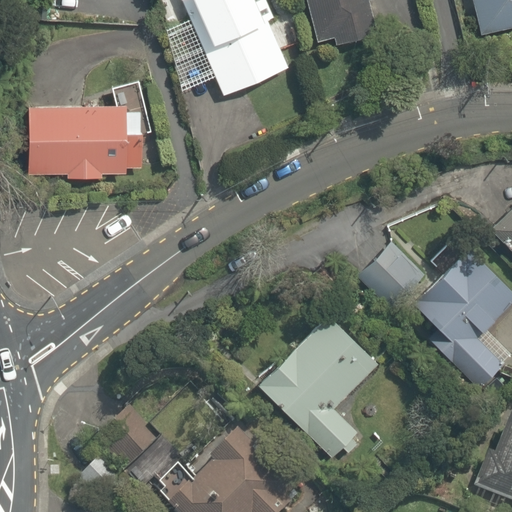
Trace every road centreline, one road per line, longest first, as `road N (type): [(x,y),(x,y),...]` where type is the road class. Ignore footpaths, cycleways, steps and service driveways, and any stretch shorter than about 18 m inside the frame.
road 1 (residential): [(4,378),(347,158),(511,124)]
road 2 (unknown): [(129,296),(269,268),(434,207),(511,197)]
road 3 (secondary): [(4,378),(3,511)]
